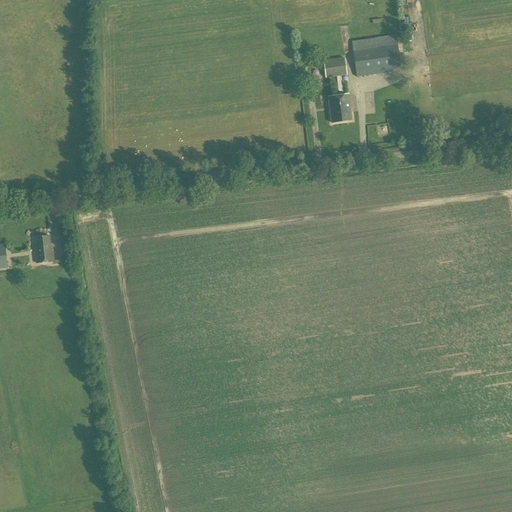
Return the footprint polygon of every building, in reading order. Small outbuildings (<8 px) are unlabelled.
[(357,77),(393,72),(392,69),(401,68),(398,46),(353,52),(357,77)] [(341,77),(347,76),(345,60),(325,62),(326,78),(337,77),(341,77)] [(339,97),(328,98),(331,124),(353,122),(350,95),(344,96),(341,77),(337,77),(339,97)] [(51,247),(50,237),(35,239),(37,249),(35,249),(37,264),(55,262),(53,247),(51,247)] [(53,278),(40,279),(41,291),(54,291),(53,278)]
